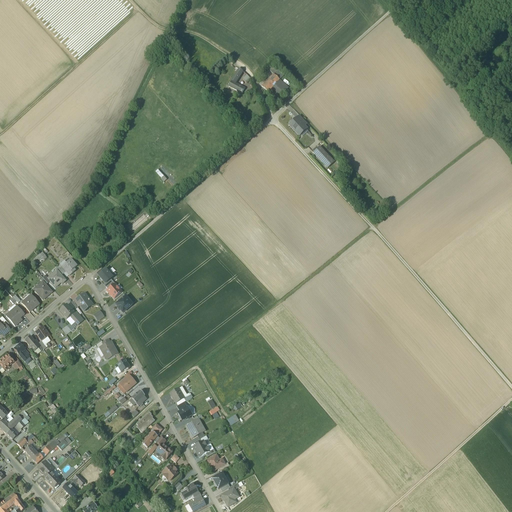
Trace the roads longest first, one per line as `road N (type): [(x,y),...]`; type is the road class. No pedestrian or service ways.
road 1 (residential): [(0,352),(86,277),(219,511)]
road 2 (track): [(511,388),(322,171)]
road 3 (track): [(369,224),(192,368)]
road 4 (track): [(389,10),(511,154)]
road 5 (track): [(138,8),(0,133)]
road 6 (track): [(272,116),(401,0)]
road 7 (track): [(511,400),(386,511)]
road 8 (track): [(492,130),(372,227)]
road 9 (track): [(242,66),(201,36),(162,28),(138,8)]
